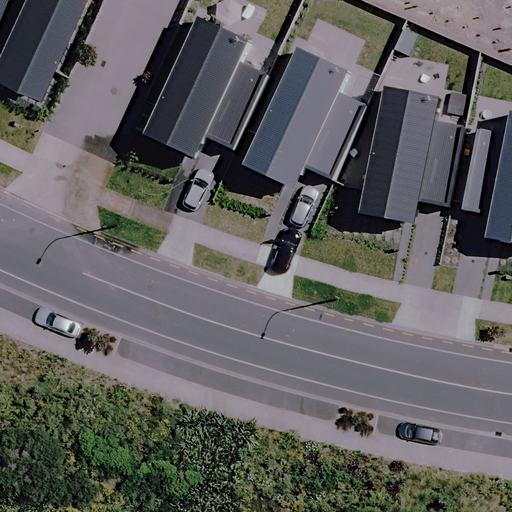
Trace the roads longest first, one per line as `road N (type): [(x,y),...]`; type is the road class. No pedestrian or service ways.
road 1 (residential): [(28,248),(236,329),(511,393)]
road 2 (residential): [(143,0),(28,248)]
